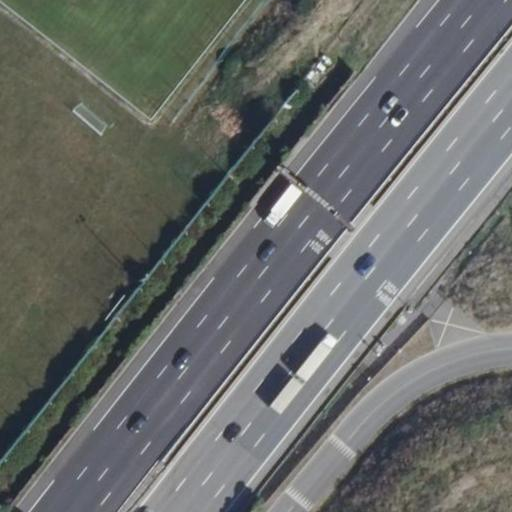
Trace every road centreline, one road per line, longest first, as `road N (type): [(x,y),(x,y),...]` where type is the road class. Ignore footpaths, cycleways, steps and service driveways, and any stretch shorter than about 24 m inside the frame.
road 1 (motorway): [(485,0),(74,511)]
road 2 (motorway): [(182,511),(511,100)]
road 3 (residential): [(511,346),(430,368),(375,407),(289,511)]
